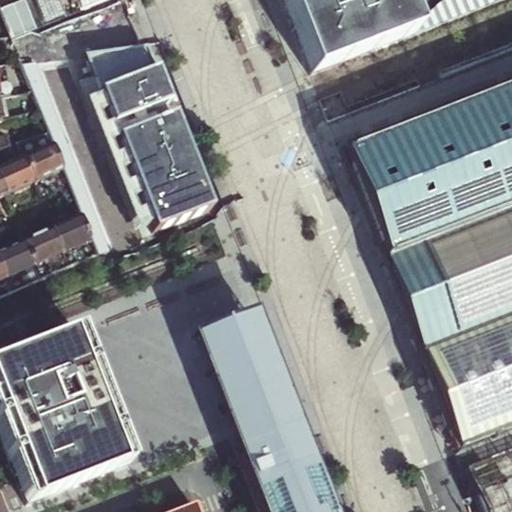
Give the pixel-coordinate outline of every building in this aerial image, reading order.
[(67,18),(59,0),(31,0),(43,27),(67,18)] [(114,0),(74,0),(79,13),(114,0)] [(300,53),(308,75),(414,34),(400,0),(278,0),(282,7),(287,21),(300,53)] [(34,31),(24,3),(0,12),(0,16),(4,26),(9,41),(34,31)] [(143,51),(83,58),(150,232),(205,211),(168,115),(143,51)] [(15,97),(19,118),(38,112),(31,94),(15,97)] [(511,94),(386,144),(342,161),(380,258),(412,246),(427,240),(443,233),(511,206),(511,94)] [(0,152),(15,147),(25,144),(21,133),(0,140),(0,152)] [(62,172),(47,136),(25,144),(15,147),(32,185),(48,178),(62,172)] [(0,152),(0,189),(4,198),(18,192),(32,185),(15,147),(0,152)] [(412,246),(380,258),(401,311),(420,356),(511,320),(511,206),(443,233),(427,240),(412,246)] [(68,224),(49,232),(65,270),(71,267),(65,254),(79,248),(85,262),(95,257),(84,228),(80,218),(68,224)] [(20,245),(37,283),(65,270),(49,232),(39,236),(20,245)] [(0,254),(0,253),(0,274),(9,295),(15,293),(8,279),(19,274),(25,288),(37,283),(20,245),(0,254)] [(9,295),(0,274),(0,295),(2,299),(9,295)] [(249,315),(191,337),(259,511),(335,511),(308,443),(300,446),(249,315)] [(511,432),(511,320),(420,356),(456,455),(511,432)] [(75,488),(129,467),(96,382),(77,333),(0,362),(0,438),(27,507),(75,488)]
